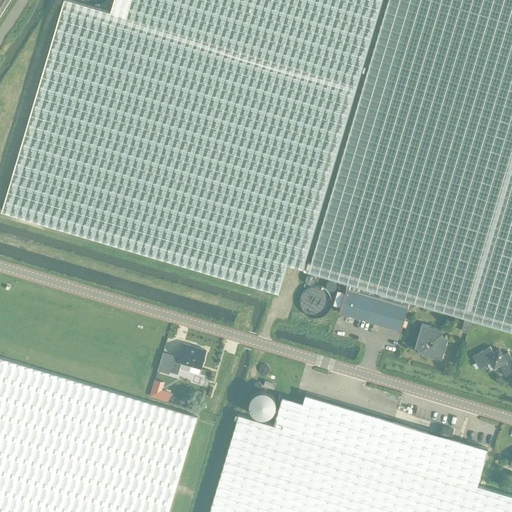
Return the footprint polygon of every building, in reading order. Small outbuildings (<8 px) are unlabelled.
[(302,269),(381,0),(114,0),(111,12),(69,0),(63,0),(1,211),(278,293),(287,264),(302,269)] [(511,0),(389,0),(386,14),(309,272),(346,283),(346,284),(407,302),(407,301),(472,320),(511,331),(511,0)] [(399,330),(407,302),(346,284),(337,312),(399,330)] [(420,323),(413,346),(415,347),(417,350),(416,353),(439,359),(446,338),(442,337),(439,333),(440,329),(420,323)] [(181,363),(191,366),(189,371),(198,374),(205,350),(183,344),(179,358),(174,356),(169,372),(177,374),(181,363)] [(502,375),(511,369),(511,363),(505,350),(500,353),(497,348),(491,351),(488,345),(470,355),(477,367),(488,361),(491,367),(496,364),(502,375)] [(0,357),(0,511),(168,511),(197,416),(0,357)] [(265,381),(263,386),(274,389),(275,384),(265,381)] [(511,511),(511,494),(477,484),(488,448),(437,433),(305,394),(303,401),(282,395),(273,424),(241,415),(212,511),(511,511)]
